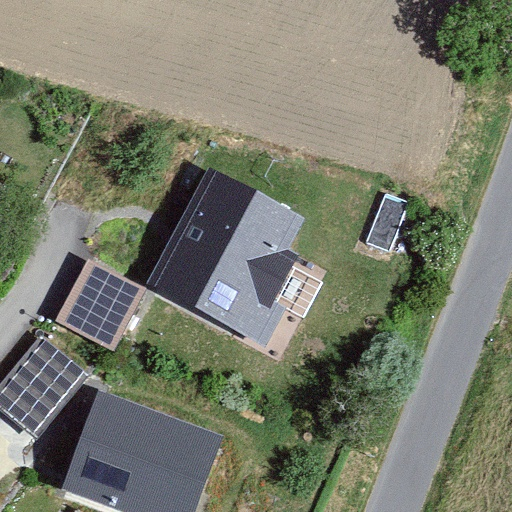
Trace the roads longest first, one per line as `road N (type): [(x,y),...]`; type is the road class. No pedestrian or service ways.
road 1 (tertiary): [(392,511),(511,202)]
road 2 (residential): [(88,249),(0,388)]
